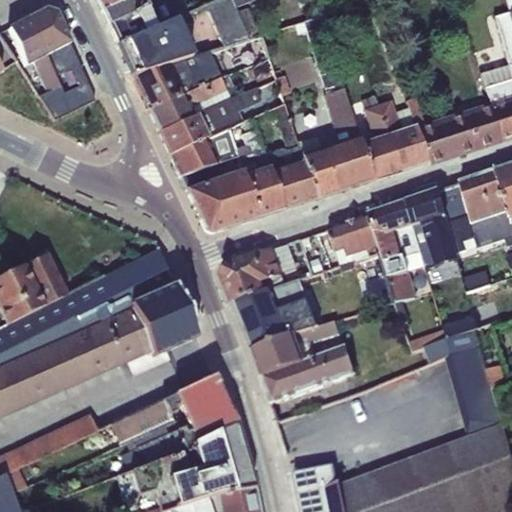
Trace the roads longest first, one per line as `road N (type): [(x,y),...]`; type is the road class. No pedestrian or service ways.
road 1 (residential): [(196,263),(511,154)]
road 2 (secondary): [(196,263),(258,425),(277,511)]
road 3 (secondary): [(71,0),(140,146),(134,199)]
road 4 (tertiary): [(0,138),(134,199)]
